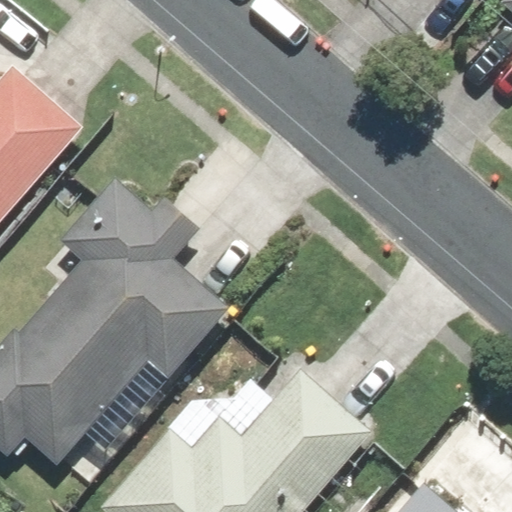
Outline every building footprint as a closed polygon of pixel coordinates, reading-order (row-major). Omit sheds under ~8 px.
[(511,0),(500,0),(495,7),(511,20),(511,0)] [(0,225),(92,124),(23,62),(0,87),(0,225)] [(158,204),(127,175),(74,233),(92,249),(51,293),(0,349),(0,431),(17,447),(35,428),(90,478),(177,383),(167,373),(229,305),(178,259),(209,224),(171,189),(158,204)] [(250,430),(232,413),(202,446),(177,423),(110,497),(126,511),(309,511),(384,431),(310,364),(250,430)] [(499,511),(496,509),(493,511),(466,511),(431,482),(405,511),(499,511)]
